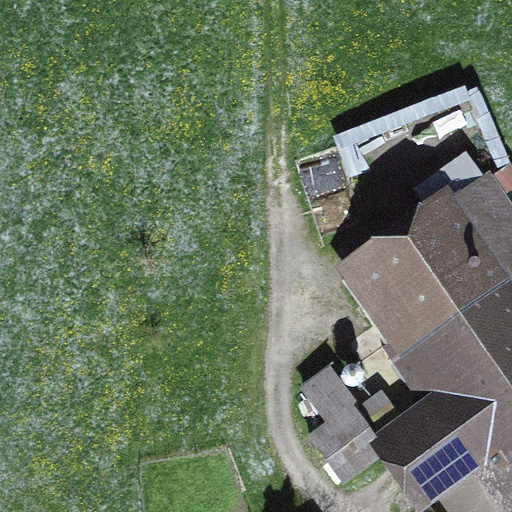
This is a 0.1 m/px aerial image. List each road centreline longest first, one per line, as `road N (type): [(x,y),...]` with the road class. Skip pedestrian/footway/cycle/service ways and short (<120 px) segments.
road 1 (track): [(275,354),(275,34)]
road 2 (track): [(338,321),(275,354),(280,432),(336,511)]
